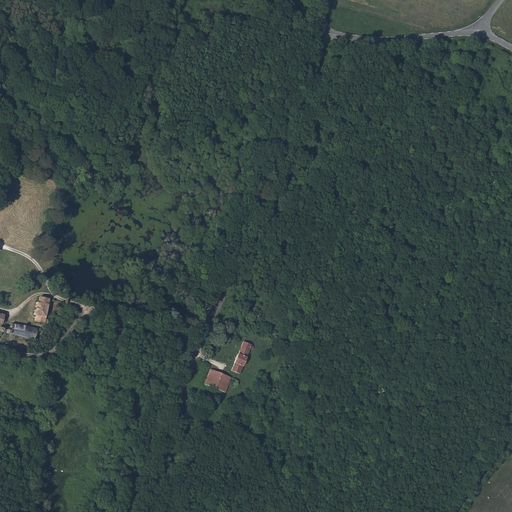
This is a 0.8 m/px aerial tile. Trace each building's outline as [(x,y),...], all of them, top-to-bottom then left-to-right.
[(33,324),(43,327),(43,325),(50,327),(61,329),(63,320),(45,317),(47,301),(39,300),(37,305),(35,305),(33,318),(34,319),(33,324)] [(250,322),(258,326),(262,318),(254,314),(250,322)] [(4,336),(8,337),(7,340),(33,345),(34,335),(37,335),(37,333),(37,332),(32,331),(10,327),(8,333),(5,333),(4,336)] [(231,370),(239,373),(251,344),(243,341),(234,361),(234,363),(231,370)] [(203,386),(224,395),(231,377),(220,372),(211,368),(203,386)]
